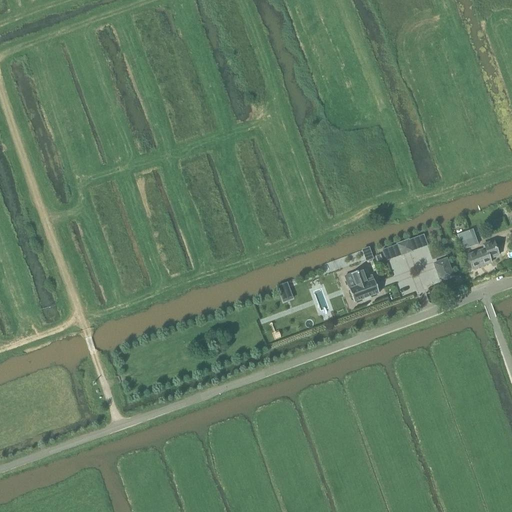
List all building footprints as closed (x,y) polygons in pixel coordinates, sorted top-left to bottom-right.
[(470,232),(457,237),(462,252),(475,248),(470,232)] [(408,241),(397,245),(401,256),(412,252),(408,241)] [(484,250),(467,256),(472,270),(491,264),(490,260),(499,257),(494,242),(483,246),(484,250)] [(446,259),(434,264),(441,282),(453,277),(446,259)] [(363,270),(350,275),(353,285),(348,287),(354,304),(379,295),(374,280),(368,282),(363,270)]
